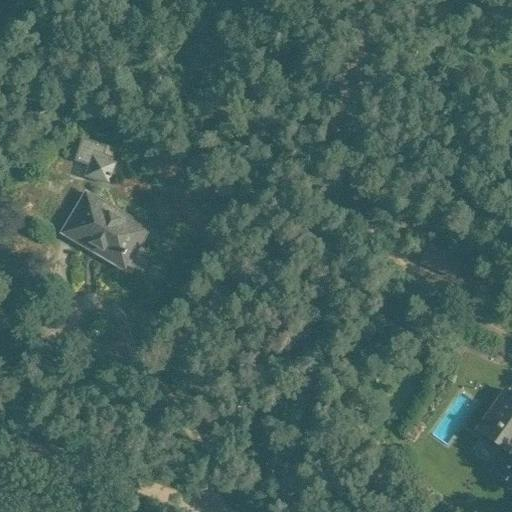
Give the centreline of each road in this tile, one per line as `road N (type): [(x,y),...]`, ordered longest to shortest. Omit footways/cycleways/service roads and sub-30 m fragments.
road 1 (unclassified): [(326,511),(392,0)]
road 2 (unclassified): [(205,511),(0,439)]
